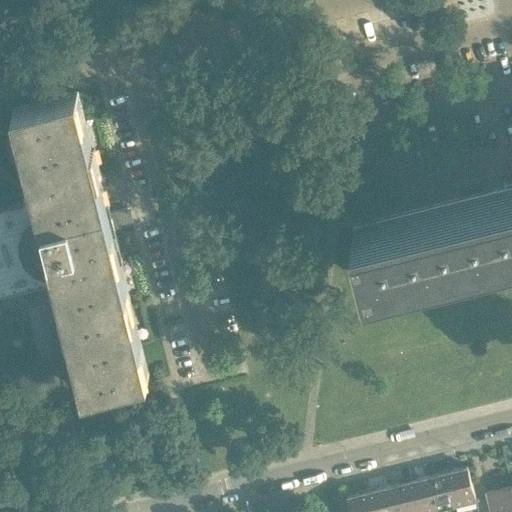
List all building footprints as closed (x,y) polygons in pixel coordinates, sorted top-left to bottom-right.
[(16,105),(43,214),(34,216),(32,216),(34,224),(28,231),(27,232),(23,241),(23,243),(23,253),(24,255),(28,263),(29,265),(36,271),(38,272),(47,275),(49,283),(51,282),(59,280),(87,388),(146,373),(118,261),(123,260),(122,256),(117,257),(110,229),(132,223),(128,207),(106,212),(105,207),(109,205),(108,201),(104,203),(75,90),(16,105)] [(511,185),(353,225),(367,280),(511,243),(511,185)] [(467,464),(447,470),(456,505),(476,500),(467,464)] [(447,470),(427,474),(436,510),(456,505),(447,470)] [(427,474),(407,479),(415,511),(429,511),(436,510),(427,474)] [(415,511),(407,479),(388,484),(394,511),(415,511)] [(394,511),(388,484),(368,489),(373,511),(394,511)] [(511,511),(511,484),(487,491),(491,511),(511,511)] [(351,511),(373,511),(368,489),(347,494),(351,511)]
